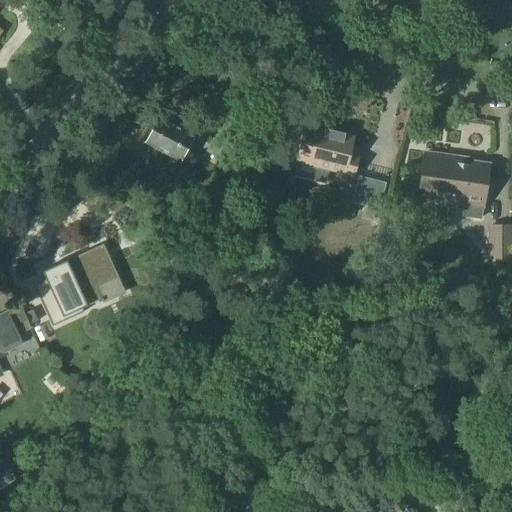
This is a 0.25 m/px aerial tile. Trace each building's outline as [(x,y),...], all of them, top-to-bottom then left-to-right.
[(511,0),(492,0),(490,20),(511,22),(511,0)] [(180,130),(160,119),(147,142),(181,161),(195,135),(182,127),(180,130)] [(325,130),(306,126),(303,135),(301,135),(300,140),(302,140),(296,163),(353,177),(358,158),(349,156),(354,138),(345,135),(345,134),(325,129),(325,130)] [(218,159),(225,146),(209,137),(202,151),(218,159)] [(480,219),(488,168),(455,163),(456,157),(425,153),(419,193),(442,197),(443,192),(465,196),(462,216),(480,219)] [(380,210),(386,183),(358,176),(352,203),(380,210)] [(178,234),(155,221),(147,235),(170,248),(178,234)] [(511,225),(488,225),(488,262),(511,261),(511,225)] [(98,288),(119,279),(103,245),(56,267),(60,274),(34,287),(53,328),(84,313),(83,310),(103,300),(98,288)] [(27,326),(22,315),(9,321),(6,314),(0,316),(0,373),(0,374),(0,373),(0,356),(5,354),(4,351),(20,343),(15,332),(27,326)] [(217,406),(192,417),(193,421),(190,423),(198,441),(202,440),(204,444),(228,433),(227,429),(231,427),(223,409),(219,410),(217,406)] [(243,427),(248,438),(266,429),(261,418),(243,427)] [(0,489),(15,480),(6,466),(0,469),(0,489)]
